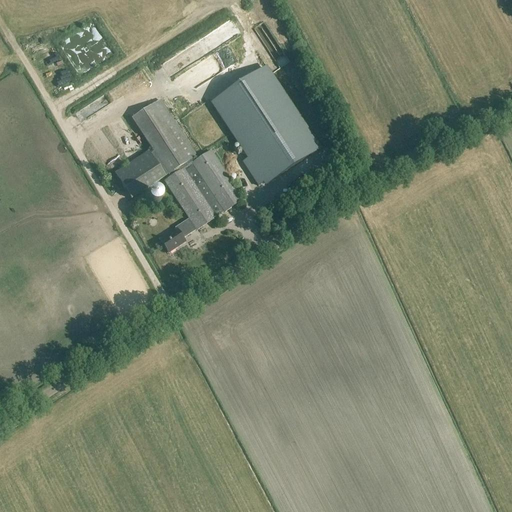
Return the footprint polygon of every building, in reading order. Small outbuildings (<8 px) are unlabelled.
[(274,19),(290,8),(284,0),(279,0),(267,8),(265,4),(250,14),(258,24),(271,15),(274,19)] [(282,22),(277,24),(282,31),(298,20),(291,9),(279,17),(282,22)] [(234,38),(248,30),(240,17),(227,24),(234,38)] [(45,41),(52,53),(63,46),(57,34),(45,41)] [(221,34),(171,59),(177,70),(226,45),(221,34)] [(84,44),(87,51),(92,48),(89,42),(84,44)] [(205,71),(211,80),(250,56),(243,46),(205,71)] [(67,50),(61,55),(66,62),(73,56),(67,50)] [(78,66),(60,76),(65,84),(82,74),(78,66)] [(265,187),(317,153),(264,71),(212,104),(248,160),(241,165),(256,188),(263,184),(265,187)] [(168,254),(185,243),(183,240),(243,201),(212,152),(195,162),(193,160),(197,158),(160,101),(132,119),(154,153),(151,155),(149,152),(115,174),(131,200),(168,176),(170,179),(164,182),(189,220),(175,229),(176,231),(160,241),(168,254)] [(128,145),(118,122),(109,125),(111,131),(108,132),(115,149),(118,148),(122,156),(125,155),(122,147),(128,145)]
